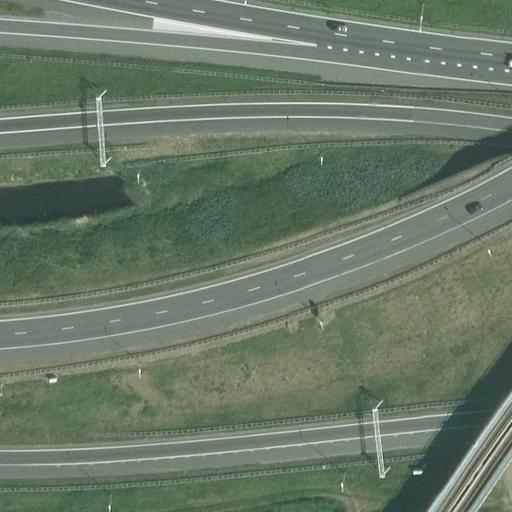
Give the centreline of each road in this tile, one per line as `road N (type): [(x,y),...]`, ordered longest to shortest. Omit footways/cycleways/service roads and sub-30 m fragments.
road 1 (motorway): [(0,346),(106,332),(279,292),(436,227),(511,185)]
road 2 (motorway): [(0,457),(66,460),(511,421)]
road 3 (motorway): [(0,125),(186,111),(401,114),(511,125)]
road 4 (motorway): [(0,26),(416,52)]
road 5 (motorway): [(135,0),(416,52)]
